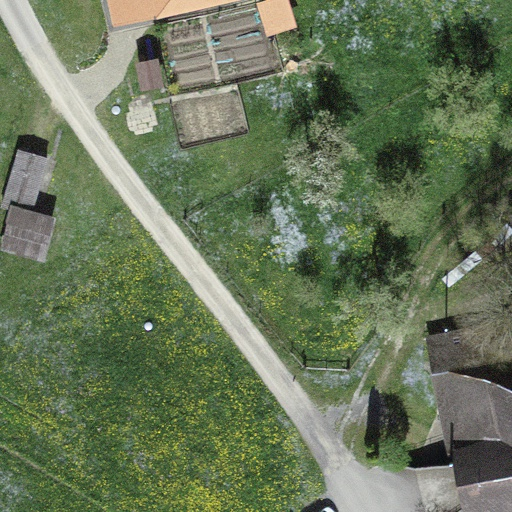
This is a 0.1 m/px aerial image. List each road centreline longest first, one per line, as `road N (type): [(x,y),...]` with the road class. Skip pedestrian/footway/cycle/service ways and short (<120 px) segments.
road 1 (track): [(13,0),(76,124),(230,307),(372,511)]
road 2 (track): [(334,455),(425,275),(511,180)]
